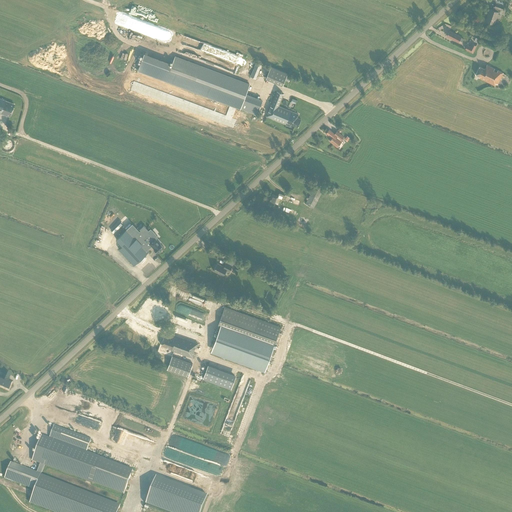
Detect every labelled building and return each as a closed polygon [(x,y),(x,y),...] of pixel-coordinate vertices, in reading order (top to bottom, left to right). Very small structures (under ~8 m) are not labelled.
[(494,10),(490,9),(486,21),(494,24),(498,12),(500,13),(501,9),(502,10),(503,6),(496,3),(494,8),(495,8),(494,10)] [(449,31),(447,36),(458,42),(459,40),(462,42),(463,39),(460,37),(449,31)] [(172,39),(176,41),(178,36),(180,37),(181,35),(175,32),(172,39)] [(207,54),(198,51),(201,42),(184,36),(181,44),(187,46),(184,53),(204,60),(205,58),(208,59),(209,56),(206,55),(207,54)] [(465,50),(472,53),(476,46),(472,44),(470,47),(467,45),(465,50)] [(234,79),(200,67),(200,65),(175,56),(170,69),(161,65),(156,78),(191,91),(191,90),(225,103),(240,108),(257,115),(263,100),(245,94),(230,88),(234,79)] [(256,63),(250,77),(256,79),(262,65),(256,63)] [(484,69),(479,67),(475,75),(479,77),(479,78),(494,86),(496,83),(498,84),(503,73),(497,70),(497,72),(494,70),(494,69),(487,65),(484,69)] [(283,86),(288,74),(271,67),(266,79),(283,86)] [(298,127),(301,120),(297,118),(298,115),(278,107),(284,94),(277,91),(267,116),(292,126),(292,125),(298,127)] [(0,113),(3,114),(10,117),(15,104),(0,98),(0,113)] [(337,132),(335,134),(329,129),(326,133),(332,138),(329,141),(337,147),(342,141),(341,140),(344,137),(337,132)] [(299,182),(311,187),(312,183),(301,177),(299,182)] [(324,186),(316,182),(316,183),(314,182),(312,186),(314,187),(305,203),(314,208),(324,186)] [(277,196),(272,194),(268,204),(274,206),(278,197),(282,199),(283,195),(279,193),(277,196)] [(143,225),(138,230),(132,224),(126,230),(116,239),(122,246),(119,249),(134,266),(148,252),(147,251),(151,246),(158,253),(164,248),(155,238),(154,239),(148,232),(149,231),(145,227),(143,225)] [(155,269),(149,262),(140,271),(146,277),(155,269)] [(224,267),(217,263),(213,271),(223,276),(227,270),(229,271),(232,266),(226,263),(224,267)] [(281,327),(225,307),(216,333),(217,333),(215,339),(210,352),(264,372),(281,327)] [(170,339),(164,337),(161,345),(168,348),(168,349),(193,358),(195,352),(193,352),(195,348),(196,349),(198,344),(172,335),(170,339)] [(323,373),(326,365),(290,352),(288,357),(305,363),(304,366),(313,369),(323,373)] [(193,364),(172,356),(167,370),(188,377),(193,364)] [(0,376),(0,377),(0,385),(9,390),(12,382),(8,380),(11,375),(5,372),(2,377),(0,376)] [(241,390),(247,391),(249,379),(240,378),(238,391),(241,391),(241,390)] [(229,435),(242,398),(234,396),(222,433),(229,435)] [(150,460),(160,428),(129,417),(120,443),(118,448),(136,454),(136,455),(150,460)] [(33,460),(41,463),(37,472),(11,462),(4,479),(35,491),(41,474),(45,464),(124,494),(133,470),(86,452),(91,439),(54,425),(49,439),(41,436),(33,460)] [(243,443),(245,430),(238,428),(235,442),(243,443)] [(117,511),(121,505),(41,474),(35,491),(31,501),(58,511),(117,511)] [(147,488),(150,479),(139,476),(136,484),(147,488)]
